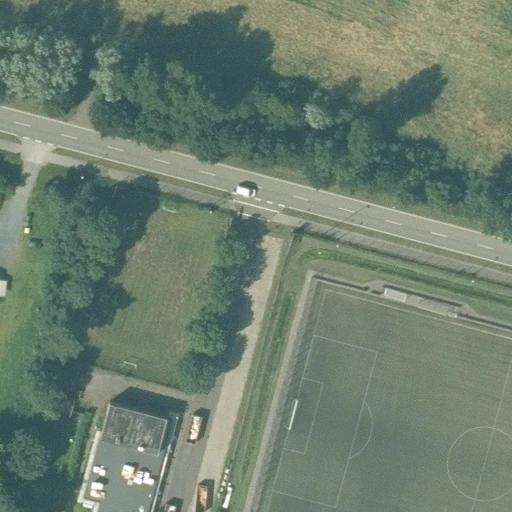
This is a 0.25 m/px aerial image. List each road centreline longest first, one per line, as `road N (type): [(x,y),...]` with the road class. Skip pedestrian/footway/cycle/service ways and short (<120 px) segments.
road 1 (residential): [(102,383),(207,410),(261,187)]
road 2 (secondary): [(0,117),(261,187)]
road 3 (secondary): [(261,187),(511,253)]
